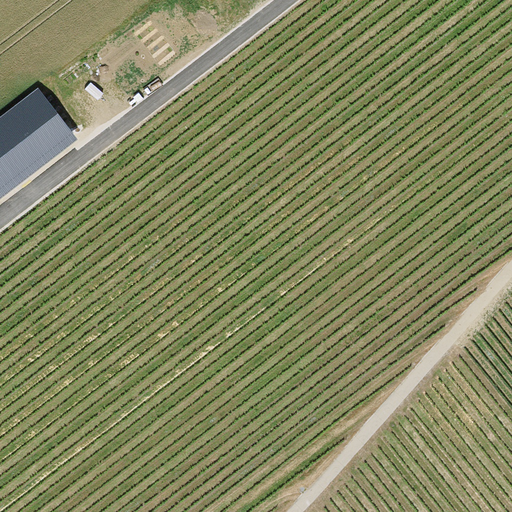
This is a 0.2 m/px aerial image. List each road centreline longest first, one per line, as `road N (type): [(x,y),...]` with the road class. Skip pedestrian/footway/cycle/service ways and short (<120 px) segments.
road 1 (track): [(285,0),(0,219)]
road 2 (track): [(293,511),(511,268)]
